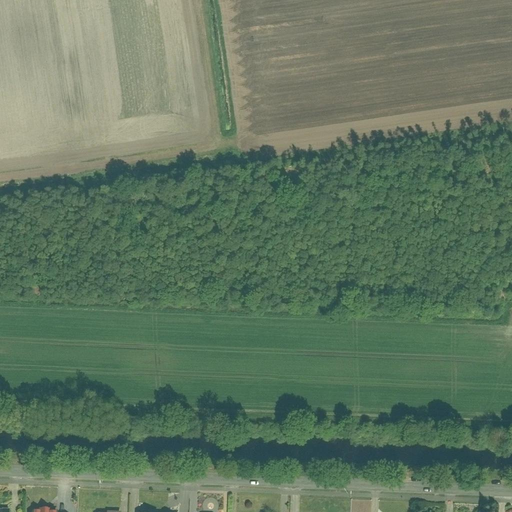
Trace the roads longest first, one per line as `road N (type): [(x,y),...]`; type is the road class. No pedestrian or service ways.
road 1 (tertiary): [(0,471),(511,492)]
road 2 (track): [(0,405),(511,425)]
road 3 (track): [(0,176),(238,144)]
